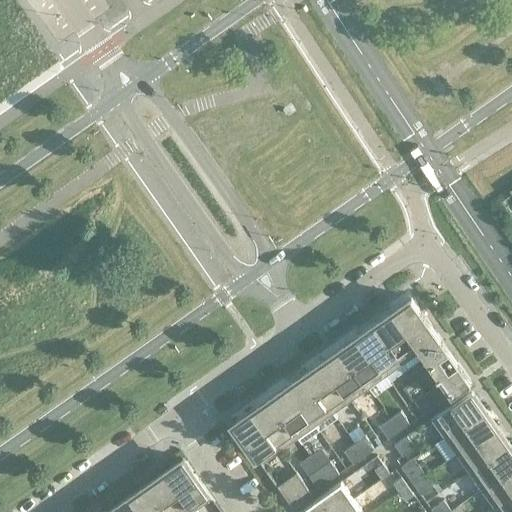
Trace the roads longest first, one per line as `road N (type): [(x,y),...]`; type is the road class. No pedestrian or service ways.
road 1 (residential): [(511,363),(426,243),(300,331)]
road 2 (secondary): [(0,453),(244,281)]
road 3 (secondary): [(273,261),(511,93)]
road 4 (residential): [(273,261),(144,78)]
road 5 (residential): [(116,98),(244,281)]
road 6 (residential): [(176,417),(42,511)]
road 7 (residential): [(300,331),(176,417)]
road 8 (secondary): [(116,98),(0,180)]
road 9 (secondary): [(257,0),(144,78)]
